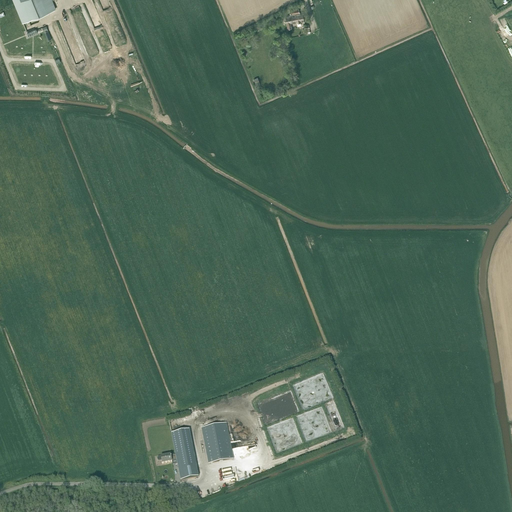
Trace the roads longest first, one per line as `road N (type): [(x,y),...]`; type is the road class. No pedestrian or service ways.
road 1 (unclassified): [(0,494),(30,485),(163,488)]
road 2 (track): [(46,15),(72,78),(108,100),(113,112)]
